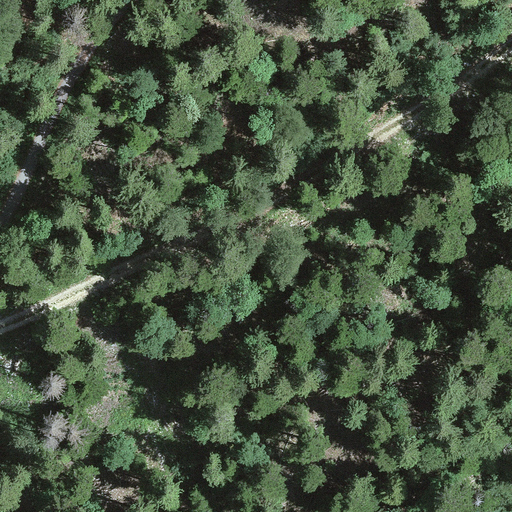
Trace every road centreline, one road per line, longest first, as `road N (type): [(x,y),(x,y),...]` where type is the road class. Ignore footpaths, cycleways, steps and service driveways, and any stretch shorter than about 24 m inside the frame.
road 1 (track): [(0,325),(172,246),(436,104),(511,42)]
road 2 (track): [(0,223),(72,75),(124,0)]
